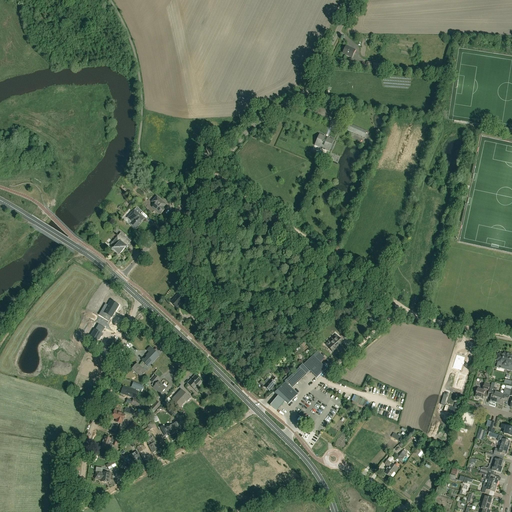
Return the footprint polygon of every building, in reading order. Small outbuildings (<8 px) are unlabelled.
[(352,57),(355,50),(346,46),(342,53),(352,57)] [(365,65),(355,64),(355,61),(344,60),(344,66),(365,68),(365,65)] [(350,124),(347,130),(364,137),(366,131),(350,124)] [(314,146),(328,152),(333,141),(319,134),(314,146)] [(161,214),(165,209),(164,207),(166,204),(157,196),(152,202),(155,204),(152,207),(161,214)] [(141,211),(137,207),(135,210),(134,210),(127,218),(130,220),(130,224),(135,229),(144,218),(139,214),(141,211)] [(119,255),(131,241),(121,233),(117,237),(118,243),(113,248),(112,248),(112,249),(119,255)] [(183,310),(188,305),(183,301),(183,300),(178,295),(171,303),(176,308),(178,306),(183,310)] [(104,313),(107,314),(104,318),(109,321),(111,317),(112,317),(114,313),(115,311),(116,311),(119,306),(110,301),(108,306),(104,313)] [(117,321),(112,326),(117,331),(123,326),(117,321)] [(101,334),(105,328),(98,324),(95,330),(94,330),(88,340),(96,345),(97,343),(96,342),(98,339),(99,340),(102,334),(101,334)] [(358,325),(355,327),(364,336),(366,334),(358,325)] [(333,352),(343,343),(338,337),(328,346),(333,352)] [(302,347),(304,346),(307,343),(303,339),(298,343),(302,347)] [(143,359),(142,360),(148,367),(159,355),(150,347),(147,351),(149,353),(146,356),(147,357),(145,360),(143,359)] [(313,355),(320,363),(324,359),(317,352),(313,355)] [(502,363),(502,366),(509,367),(509,365),(511,365),(511,356),(508,355),(508,354),(505,353),(505,354),(500,353),(500,355),(499,355),(498,356),(497,357),(497,358),(497,359),(497,360),(499,360),(498,362),(502,363)] [(322,364),(320,363),(313,355),(303,365),(317,378),(326,369),(322,364)] [(141,377),(146,372),(137,364),(132,369),(141,377)] [(303,364),(299,368),(284,381),(285,382),(274,393),(278,396),(285,402),(288,404),(297,395),(291,389),(310,372),(303,364)] [(263,378),(272,371),(269,368),(261,375),(263,378)] [(161,394),(166,388),(157,381),(159,379),(156,376),(151,382),(153,383),(152,385),(154,387),(161,394)] [(194,390),(202,382),(195,376),(188,384),(194,390)] [(274,383),(277,380),(274,377),(271,381),(269,380),(264,387),(269,391),(275,384),(274,383)] [(488,393),(490,385),(484,384),(482,390),(478,388),(475,397),(483,399),(485,392),(488,393)] [(135,398),(137,392),(123,387),(121,393),(135,398)] [(497,403),(500,394),(496,392),(497,389),(490,387),(487,397),(491,398),(490,401),(497,403)] [(507,403),(509,396),(511,390),(505,388),(503,395),(500,394),(497,403),(503,405),(504,402),(507,403)] [(187,402),(190,398),(181,390),(170,402),(178,411),(182,407),(181,406),(186,401),(187,402)] [(278,396),(269,405),(277,411),(285,402),(278,396)] [(143,402),(139,400),(133,398),(133,401),(127,399),(126,403),(139,408),(140,407),(141,408),(143,402)] [(305,413),(311,417),(320,404),(311,398),(301,414),(304,416),(305,413)] [(153,413),(161,405),(156,401),(149,409),(153,413)] [(171,413),(174,410),(168,405),(165,408),(171,413)] [(121,424),(124,415),(114,411),(112,418),(117,419),(116,422),(121,424)] [(131,437),(139,427),(133,422),(125,431),(131,437)] [(165,429),(161,431),(164,435),(168,433),(170,436),(176,433),(175,431),(181,428),(178,422),(166,429),(165,430),(165,429)] [(511,436),(511,427),(501,425),(500,428),(505,429),(504,434),(511,436)] [(483,441),(486,431),(479,429),(476,438),(483,441)] [(506,437),(494,434),(489,432),(488,435),(499,438),(498,441),(502,443),(501,446),(508,449),(511,442),(505,440),(506,437)] [(152,453),(158,450),(151,436),(150,434),(144,436),(149,446),(152,453)] [(104,440),(103,440),(102,443),(103,443),(101,447),(102,449),(105,450),(107,449),(108,446),(111,448),(112,445),(117,446),(119,440),(112,438),(111,440),(105,437),(104,440)] [(506,455),(508,449),(501,446),(499,450),(496,448),(494,455),(500,456),(501,454),(506,455)] [(420,457),(423,453),(419,451),(420,450),(417,448),(414,453),(420,457)] [(412,454),(404,449),(403,451),(396,460),(397,461),(398,460),(401,462),(407,454),(410,456),(412,454)] [(129,469),(139,463),(137,460),(140,458),(137,451),(129,456),(131,459),(125,462),(125,463),(124,464),(124,466),(125,467),(126,467),(128,467),(129,469)] [(490,464),(503,468),(504,462),(492,458),(490,464)] [(390,477),(391,478),(393,478),(395,474),(395,473),(394,472),(395,473),(398,468),(397,467),(398,465),(396,464),(395,466),(391,463),(387,460),(384,464),(388,466),(386,469),(387,470),(384,473),(390,477)] [(109,470),(116,466),(113,461),(109,464),(106,465),(109,470)] [(481,469),(480,471),(487,473),(488,474),(491,475),(492,471),(501,474),(503,468),(490,464),(488,470),(481,468),(481,469)] [(484,483),(488,484),(497,487),(499,481),(494,480),(495,476),(491,475),(488,474),(487,474),(487,473),(480,471),(480,473),(480,474),(483,475),(484,476),(483,478),(483,479),(485,480),(484,483)] [(102,473),(96,472),(95,479),(101,480),(101,482),(109,483),(111,474),(102,473)] [(495,493),(497,487),(488,484),(484,483),(483,487),(484,487),(482,493),(489,495),(490,491),(495,493)] [(483,503),(491,505),(493,499),(485,496),(483,503)] [(489,511),(491,505),(483,503),(482,509),(484,509),(489,511)]
